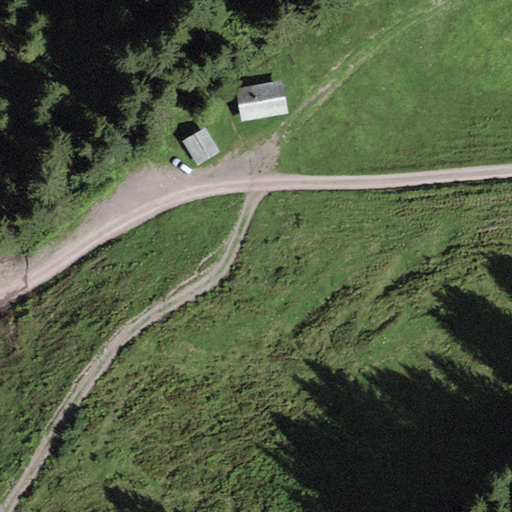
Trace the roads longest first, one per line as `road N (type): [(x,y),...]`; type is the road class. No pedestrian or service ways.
road 1 (track): [(511,164),(191,191),(141,209),(0,290)]
road 2 (track): [(1,511),(105,356),(157,308),(216,274),(257,180)]
